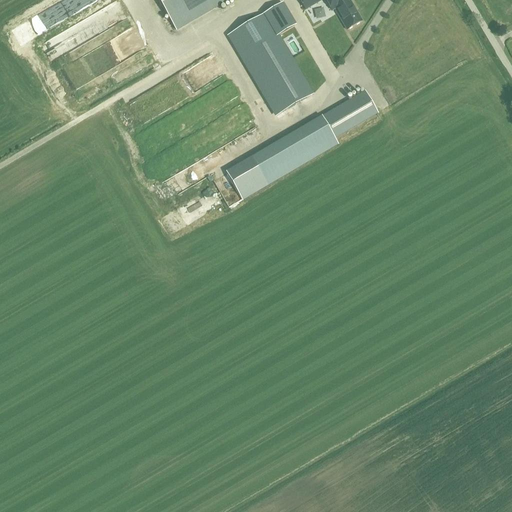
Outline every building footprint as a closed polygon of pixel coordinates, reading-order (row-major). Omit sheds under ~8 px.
[(157,0),(176,31),(228,0),(157,0)] [(348,2),(351,0),(350,0),(299,0),(305,10),(322,0),(325,0),(332,11),(335,10),(348,2)] [(335,10),(347,30),(347,31),(362,22),(354,9),(353,10),(348,2),(335,10)] [(277,117),(312,96),(264,16),(229,36),(277,117)] [(318,27),(304,32),(293,41),(294,44),(301,53),(305,62),(315,75),(317,82),(321,80),(331,73),(341,69),(338,61),(331,53),(329,48),(325,43),(318,27)] [(346,49),(338,52),(341,61),(348,58),(346,49)] [(377,114),(365,94),(322,118),(322,117),(252,160),(269,187),(338,144),(334,138),(377,114)]
